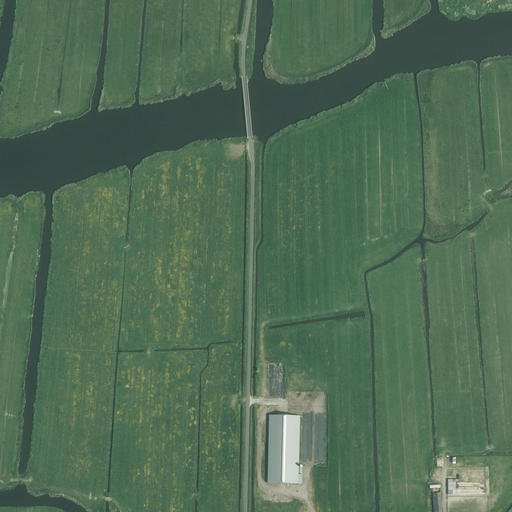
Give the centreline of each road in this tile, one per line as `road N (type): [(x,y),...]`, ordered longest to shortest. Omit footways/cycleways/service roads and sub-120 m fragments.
road 1 (unclassified): [(245,511),(249,0)]
road 2 (track): [(0,483),(67,486),(112,499),(124,511)]
